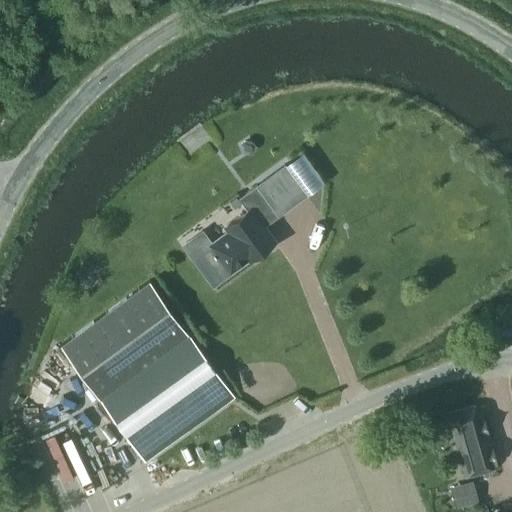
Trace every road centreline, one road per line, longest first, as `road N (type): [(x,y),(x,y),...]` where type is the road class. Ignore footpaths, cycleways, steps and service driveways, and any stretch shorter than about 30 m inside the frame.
road 1 (unclassified): [(129,511),(393,391),(511,356)]
road 2 (tertiary): [(14,190),(47,137),(133,51),(221,0)]
